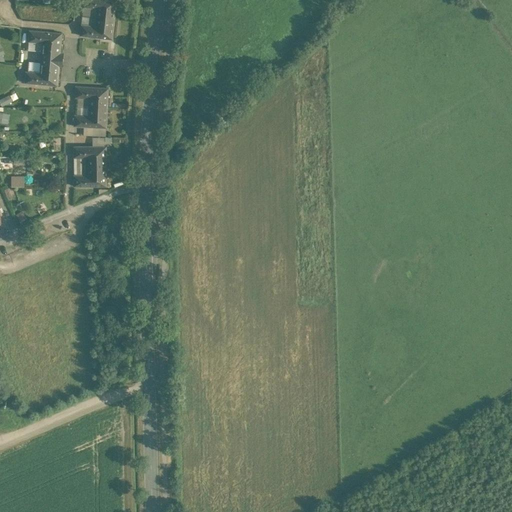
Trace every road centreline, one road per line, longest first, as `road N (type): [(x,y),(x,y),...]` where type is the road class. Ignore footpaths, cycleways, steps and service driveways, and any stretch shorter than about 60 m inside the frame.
road 1 (secondary): [(158,0),(145,180),(148,384)]
road 2 (unclassified): [(148,384),(0,446)]
road 3 (secondary): [(148,384),(153,511)]
